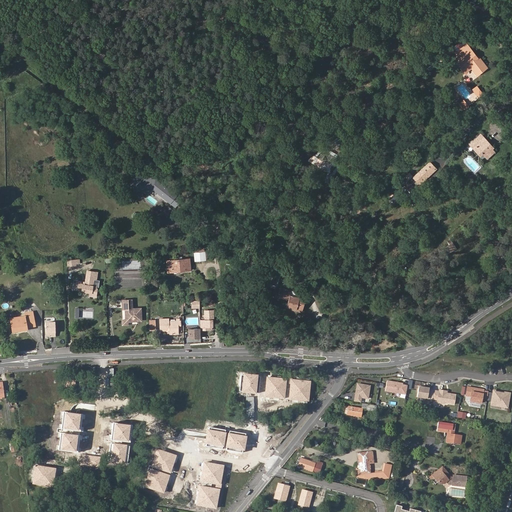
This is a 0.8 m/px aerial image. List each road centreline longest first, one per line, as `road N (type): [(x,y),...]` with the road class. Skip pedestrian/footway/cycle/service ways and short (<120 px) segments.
road 1 (track): [(0,42),(414,350)]
road 2 (tertiary): [(0,363),(249,351)]
road 3 (unknown): [(216,352),(214,255),(176,217)]
road 4 (unknown): [(100,400),(189,449),(184,492)]
road 5 (residential): [(340,364),(338,384),(270,470)]
road 6 (residential): [(381,511),(375,497),(270,470)]
